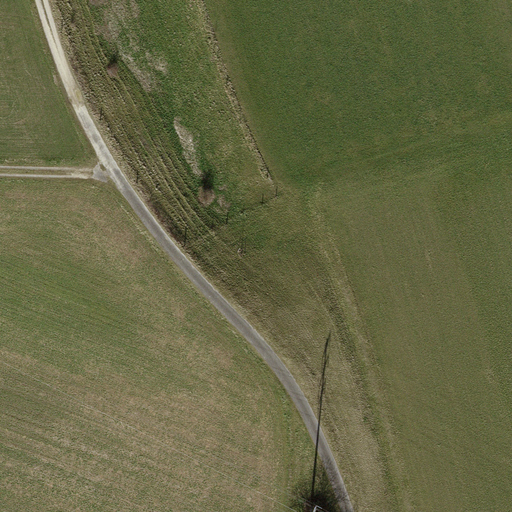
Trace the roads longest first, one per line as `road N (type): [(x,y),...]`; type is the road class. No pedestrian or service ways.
road 1 (track): [(119,176),(156,231),(288,376),(345,511)]
road 2 (track): [(41,0),(119,176)]
